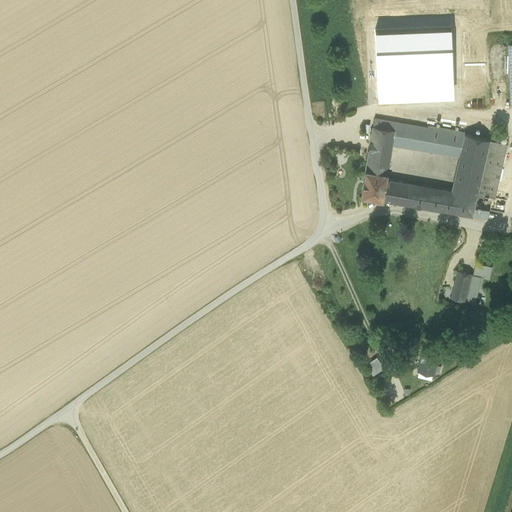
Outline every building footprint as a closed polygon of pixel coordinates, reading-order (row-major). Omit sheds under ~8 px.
[(375,116),(366,169),(387,172),(393,144),(397,120),(375,116)] [(465,133),(397,120),(393,144),(460,157),(465,133)] [(489,139),(465,133),(460,157),(452,190),(476,194),(478,188),(489,139)] [(507,143),(489,139),(478,188),(496,192),(507,143)] [(366,169),(361,196),(383,199),(386,178),(387,172),(366,169)] [(472,216),(476,194),(452,190),(386,178),(383,199),(472,216)] [(481,276),(458,270),(451,296),(474,302),(481,276)] [(438,355),(422,352),(418,371),(432,374),(438,355)] [(432,374),(418,371),(416,377),(431,381),(432,374)]
